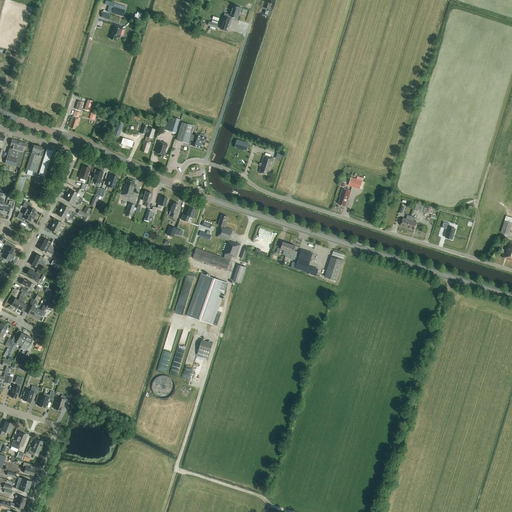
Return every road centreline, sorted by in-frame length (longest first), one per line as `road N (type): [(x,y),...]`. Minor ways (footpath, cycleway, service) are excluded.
road 1 (tertiary): [(511,296),(174,185)]
road 2 (unclassified): [(511,270),(263,191),(205,162)]
road 3 (unclassified): [(205,162),(256,11)]
road 4 (residential): [(32,511),(56,426),(0,407)]
